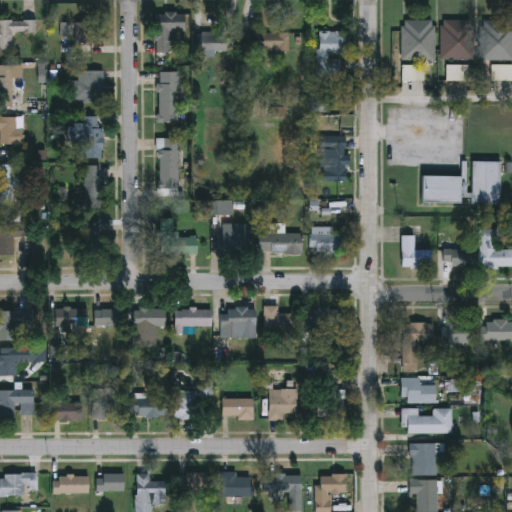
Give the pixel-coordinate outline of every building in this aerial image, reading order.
[(170,30),(170,52),(156,52),(156,13),(186,13),(186,30),(170,30)] [(36,33),(12,33),(12,50),(0,50),(0,20),(36,20),(36,33)] [(401,59),(401,20),(435,20),(435,59),(401,59)] [(474,20),(474,59),(441,59),(441,20),(474,20)] [(511,59),(480,59),(480,20),(511,20),(511,59)] [(76,42),(76,23),(96,23),(96,42),(76,42)] [(319,31),(345,31),(345,73),(320,73),(319,31)] [(195,54),(195,32),(226,32),(226,54),(195,54)] [(289,32),(289,50),(258,50),(258,32),(289,32)] [(0,107),(0,65),(13,65),(13,107),(0,107)] [(77,70),(103,70),(103,101),(77,101),(77,70)] [(178,71),(178,121),(157,121),(157,71),(178,71)] [(103,157),(69,158),(68,125),(76,125),(75,115),(102,115),(103,157)] [(0,116),(16,116),(16,127),(23,127),(23,146),(0,146),(0,116)] [(329,135),(346,135),(346,180),(329,180),(329,135)] [(179,187),(157,187),(157,137),(179,137),(179,187)] [(472,161),(500,161),(500,203),(472,203),(472,161)] [(0,164),(16,164),(16,205),(0,205),(0,164)] [(103,207),(85,207),(85,164),(103,164),(103,207)] [(422,203),(422,176),(460,176),(460,203),(422,203)] [(198,254),(161,255),(160,220),(175,219),(176,237),(198,236),(198,254)] [(224,252),(224,223),(249,223),(249,252),(224,252)] [(84,224),(99,224),(99,250),(84,250),(84,224)] [(345,235),(345,252),(310,252),(310,234),(317,234),(317,227),(332,227),(332,235),(345,235)] [(511,247),(511,265),(478,265),(478,227),(498,227),(498,247),(511,247)] [(0,252),(0,229),(14,229),(14,252),(0,252)] [(258,233),(302,233),(302,252),(258,252),(258,233)] [(430,266),(400,266),(400,233),(414,233),(414,247),(430,247),(430,266)] [(441,242),(470,242),(470,264),(441,264),(441,242)] [(264,306),(278,306),(278,313),(292,313),(292,331),(264,331),(264,306)] [(55,307),(86,307),(86,326),(55,326),(55,307)] [(122,325),(94,325),(94,307),(122,307),(122,325)] [(156,346),(133,346),(133,307),(164,307),(164,325),(156,325),(156,346)] [(222,337),(222,307),(255,307),(255,337),(222,337)] [(307,326),(307,307),(339,307),(339,326),(307,326)] [(175,327),(175,309),(211,309),(211,327),(175,327)] [(0,311),(27,311),(27,322),(17,322),(17,340),(0,340),(0,311)] [(511,339),(479,339),(479,319),(511,319),(511,339)] [(417,341),(417,369),(403,369),(403,320),(431,320),(431,341),(417,341)] [(441,341),(441,322),(468,322),(468,341),(441,341)] [(0,349),(16,349),(16,376),(0,376),(0,349)] [(435,377),(435,402),(402,402),(402,377),(435,377)] [(175,391),(196,392),(197,380),(210,380),(210,398),(195,397),(194,419),(174,418),(175,391)] [(92,417),(92,388),(120,388),(120,417),(92,417)] [(0,389),(33,389),(34,415),(21,416),(21,404),(14,404),(15,420),(0,420),(0,389)] [(283,420),(269,420),(269,389),(296,389),(296,413),(283,413),(283,420)] [(345,417),(316,417),(316,398),(331,398),(331,390),(345,390),(345,417)] [(167,416),(132,416),(132,398),(167,398),(167,416)] [(253,398),(253,418),(222,418),(222,398),(253,398)] [(52,402),(81,402),(81,420),(52,420),(52,402)] [(451,432),(403,432),(403,407),(417,407),(417,414),(432,414),(432,406),(451,406),(451,432)] [(408,474),(408,441),(443,441),(443,451),(435,451),(435,474),(408,474)] [(221,497),(221,472),(236,472),(236,475),(252,475),(252,497),(221,497)] [(208,492),(181,492),(181,473),(208,473),(208,492)] [(25,496),(0,496),(0,474),(37,474),(37,490),(25,490),(25,496)] [(96,491),(96,474),(123,474),(123,491),(96,491)] [(135,511),(135,474),(149,474),(149,482),(165,482),(165,505),(151,505),(151,511),(135,511)] [(263,493),(264,474),(302,475),(302,510),(288,510),(288,501),(271,500),(271,493),(263,493)] [(316,511),(316,474),(346,475),(345,494),(331,494),(330,511),(316,511)] [(88,494),(54,494),(54,476),(88,476),(88,494)] [(416,494),(408,494),(408,479),(436,479),(436,511),(416,511),(416,494)]
